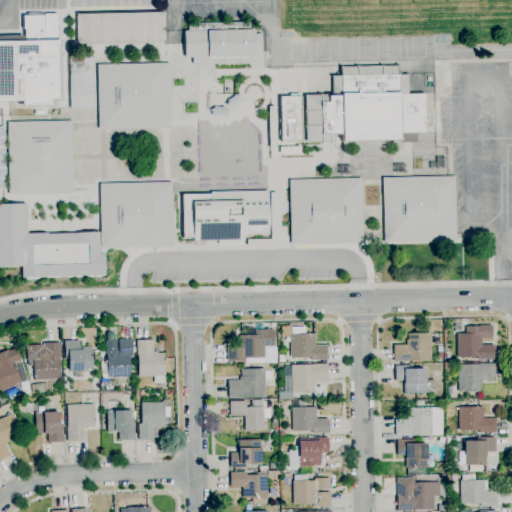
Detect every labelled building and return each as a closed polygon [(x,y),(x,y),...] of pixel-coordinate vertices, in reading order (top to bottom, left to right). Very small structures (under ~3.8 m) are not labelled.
[(76,14),(76,44),(163,42),(162,12),(76,14)] [(21,108),(21,102),(0,102),(0,36),(24,36),(23,15),(57,15),(57,41),(59,41),(60,101),(51,101),(51,108),(21,108)] [(215,65),(215,64),(192,65),(192,58),(184,58),(184,32),(188,32),(188,25),(249,23),(249,31),(253,31),(254,35),(261,35),(262,52),(254,53),(254,57),(250,57),(250,64),(215,65)] [(70,110),(69,59),(94,58),(95,109),(70,110)] [(98,130),(96,65),(169,64),(170,129),(98,130)] [(343,146),(343,142),(342,142),(342,135),(330,135),(330,143),(306,143),(304,96),(328,95),(328,97),(332,97),(332,77),(341,76),(340,68),(398,66),(398,76),(407,76),(407,95),(424,95),(425,133),(416,133),(416,144),(400,144),(393,145),(393,141),(349,142),(349,146),(343,146)] [(301,142),(280,143),(280,97),(289,96),(289,94),(300,94),(301,142)] [(8,196),(7,123),(71,122),(73,194),(8,196)] [(383,243),(382,178),(454,177),(456,242),(383,243)] [(290,246),(289,180),(361,179),(363,244),(290,246)] [(101,249),(99,185),(171,183),(173,248),(101,249)] [(268,234),(243,235),(243,243),(217,243),(217,241),(193,241),(193,238),(182,238),(182,195),(210,195),(210,192),(267,192),(268,234)] [(26,205),(0,205),(0,268),(21,268),(21,279),(26,279),(26,280),(38,279),(38,278),(104,276),(104,254),(99,254),(98,233),(77,233),(77,234),(47,235),(47,233),(27,234),(26,205)] [(310,361),(310,358),(290,359),(289,335),(291,335),(291,328),(305,328),(305,335),(314,334),(315,346),(327,346),(327,360),(310,361)] [(226,362),(226,348),(239,348),(239,336),(254,336),(254,331),(273,330),(274,348),(264,348),(265,359),(244,359),(244,362),(226,362)] [(393,362),(393,346),(406,345),(406,341),(408,341),(407,334),(430,334),(431,362),(393,362)] [(477,360),(476,358),(456,358),(456,334),(481,334),(481,346),(493,345),(494,360),(477,360)] [(107,378),(101,378),(100,364),(106,364),(105,341),(116,341),(116,353),(118,353),(118,340),(131,340),(131,358),(129,358),(130,378),(107,378)] [(69,382),(67,360),(65,360),(64,343),(78,341),(79,349),(91,348),(93,371),(79,373),(79,381),(69,382)] [(154,384),(153,377),(138,378),(137,356),(136,356),(136,342),(153,341),(153,352),(157,352),(157,354),(163,354),(165,384),(154,384)] [(33,381),(33,361),(26,361),(25,346),(42,346),(42,344),(59,343),(60,358),(59,358),(59,380),(33,381)] [(0,392),(0,353),(8,351),(8,352),(15,349),(20,361),(23,370),(27,382),(0,392)] [(278,400),(278,393),(284,392),(284,382),(291,382),(290,366),(312,365),(327,364),(328,382),(315,382),(315,387),(314,387),(314,393),(292,393),(292,400),(278,400)] [(458,393),(458,390),(453,390),(452,383),(457,382),(457,366),(479,365),(479,364),(494,364),(495,380),(482,381),(482,386),(480,386),(481,391),(458,393)] [(243,398),(228,398),(227,381),(240,381),(239,377),(241,377),(241,370),(244,370),(244,365),(249,365),(249,370),(264,369),(264,371),(272,371),(272,381),(264,381),(265,397),(243,397),(243,398)] [(403,394),(403,386),(403,381),(395,382),(394,366),(413,366),(413,367),(418,367),(418,370),(425,369),(425,381),(434,381),(434,393),(403,394)] [(20,399),(17,386),(26,383),(30,396),(20,399)] [(244,432),(244,417),(229,417),(229,402),(246,402),(246,408),(251,408),(251,401),(262,401),(262,407),(263,407),(263,411),(269,411),(270,419),(263,419),(263,431),(244,432)] [(442,436),(394,437),(394,420),(407,420),(407,415),(409,415),(409,409),(415,409),(415,401),(423,401),(423,409),(442,408),(442,436)] [(311,434),(311,431),(291,431),(291,408),(292,408),(292,402),(304,402),(304,408),(316,408),(316,420),(328,419),(329,434),(311,434)] [(153,441),(138,441),(137,424),(140,424),(140,403),(163,403),(163,405),(171,405),(171,421),(171,426),(164,426),(164,429),(153,429),(153,441)] [(65,443),(65,440),(67,440),(66,406),(93,405),(94,427),(87,427),(87,429),(83,429),(84,443),(65,443)] [(119,441),(118,433),(107,433),(106,406),(119,406),(120,412),(130,411),(130,424),(134,424),(134,440),(119,441)] [(478,434),(478,431),(458,431),(457,408),(482,407),(483,419),(495,419),(495,433),(478,434)] [(48,443),(47,435),(35,435),(34,413),(43,413),(58,413),(58,415),(62,415),(62,421),(58,421),(59,426),(62,425),(63,442),(48,443)] [(0,461),(0,419),(2,418),(13,440),(3,445),(9,457),(0,461)] [(294,471),(294,467),(291,467),(290,453),(298,452),(298,442),(299,442),(299,439),(328,438),(328,454),(320,454),(320,466),(299,466),(299,471),(294,471)] [(485,466),(464,466),(464,457),(463,442),(476,442),(475,438),(495,438),(495,453),(485,453),(485,466)] [(230,468),(230,453),(238,453),(238,441),(260,440),(260,449),(260,464),(247,465),(247,468),(230,468)] [(405,468),(405,456),(396,456),(396,441),(415,441),(415,444),(427,444),(427,459),(427,468),(405,468)] [(252,505),(251,499),(242,499),(241,488),(230,488),(229,473),(245,473),(246,476),(252,476),(252,474),(256,474),(256,472),(260,472),(265,472),(265,475),(266,475),(267,499),(265,499),(265,505),(252,505)] [(313,507),(313,505),(292,505),(292,482),(296,482),(296,476),(306,476),(306,474),(313,474),(313,479),(329,479),(329,482),(330,482),(330,487),(329,487),(330,490),(317,490),(317,493),(330,493),(330,507),(313,507)] [(480,507),(480,504),(460,505),(459,481),(461,481),(461,475),(474,475),(474,481),(484,481),(486,481),(487,490),(486,490),(486,492),(496,492),(497,506),(480,507)] [(412,511),(396,511),(396,495),(408,495),(408,490),(410,490),(410,483),(439,483),(439,497),(433,497),(433,510),(412,510),(412,511)]
